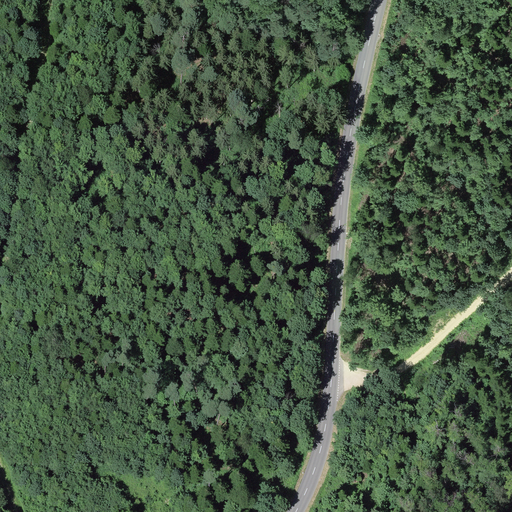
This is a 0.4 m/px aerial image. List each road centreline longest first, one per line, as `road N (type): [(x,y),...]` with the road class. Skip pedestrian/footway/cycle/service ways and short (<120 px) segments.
road 1 (tertiary): [(380,0),(343,185),(324,431),(295,511)]
road 2 (track): [(0,294),(52,0)]
road 3 (track): [(395,371),(511,270)]
